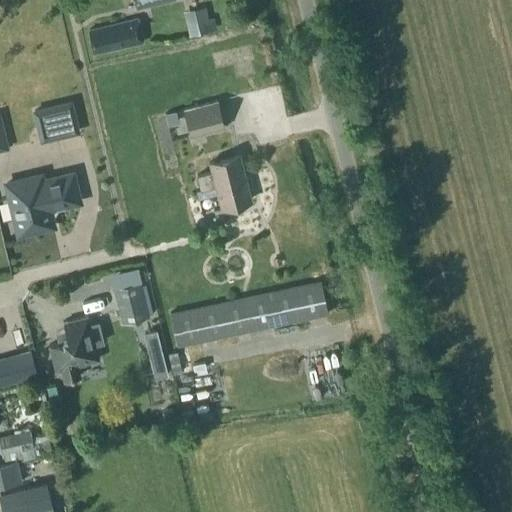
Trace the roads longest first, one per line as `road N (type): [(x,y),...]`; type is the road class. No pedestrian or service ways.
road 1 (unclassified): [(431,511),(306,0)]
road 2 (residential): [(0,283),(126,253)]
